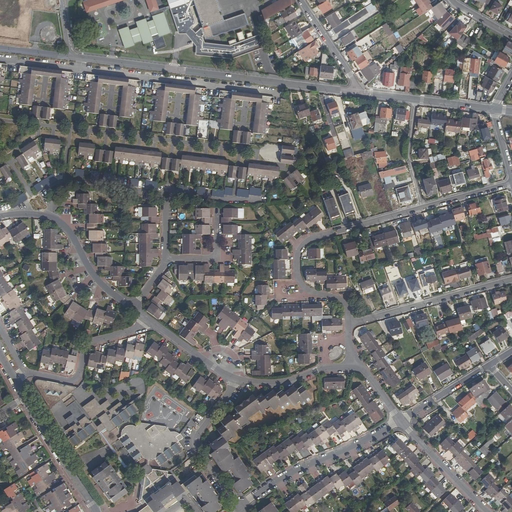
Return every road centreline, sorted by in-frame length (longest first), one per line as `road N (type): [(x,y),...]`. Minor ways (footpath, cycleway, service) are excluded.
road 1 (tertiary): [(357,91),(69,56)]
road 2 (residential): [(348,323),(339,298),(309,291),(298,277),(302,245),(422,207)]
road 3 (residential): [(399,421),(240,506)]
road 4 (residential): [(348,323),(511,279)]
road 5 (residential): [(148,319),(88,341),(72,379),(24,372)]
road 6 (residential): [(236,379),(196,446),(240,506)]
road 7 (tertiary): [(96,511),(25,397)]
road 8 (residential): [(159,193),(68,182),(44,215)]
road 9 (residential): [(44,215),(72,234),(101,284),(134,307)]
road 10 (residential): [(399,421),(487,511)]
road 11 (residential): [(236,379),(276,383),(356,366)]
